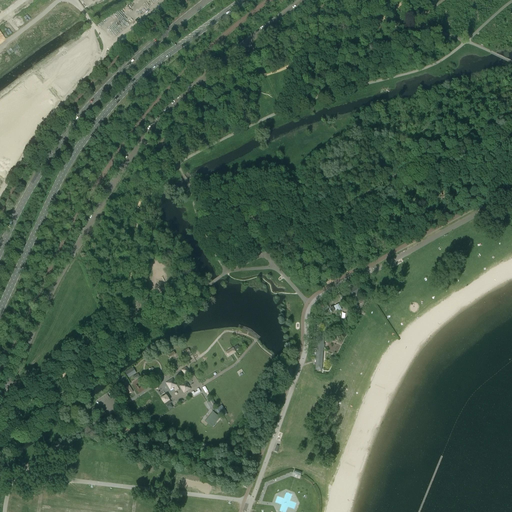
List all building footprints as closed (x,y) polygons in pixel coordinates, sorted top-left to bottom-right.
[(338,293),(339,293),(344,301),(362,290),(357,282),(339,293),(338,293)] [(315,339),(314,339),(313,354),(317,355),(316,370),(322,370),(322,368),(322,366),(324,336),(325,336),(325,334),(324,334),(324,333),(318,333),(317,343),(315,343),(315,339)] [(226,352),(228,357),(236,352),(233,348),(226,352)] [(170,389),(177,385),(173,379),(166,383),(170,389)] [(184,393),(191,388),(186,382),(180,386),(184,393)] [(27,394),(24,389),(17,393),(20,398),(27,394)] [(167,395),(161,399),(166,406),(171,402),(167,395)] [(227,415),(223,408),(217,411),(221,418),(227,415)] [(213,412),(205,421),(213,428),(221,418),(213,412)]
